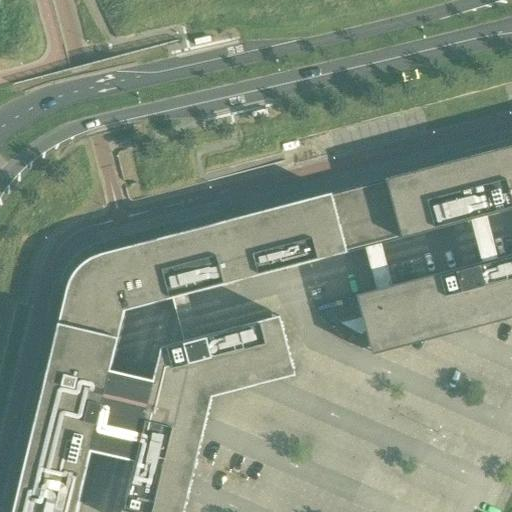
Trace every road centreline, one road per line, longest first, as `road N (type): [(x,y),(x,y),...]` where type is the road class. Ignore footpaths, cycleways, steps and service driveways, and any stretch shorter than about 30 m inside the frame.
road 1 (secondary): [(0,187),(51,139),(76,128),(511,25)]
road 2 (secondary): [(491,0),(74,98),(33,109),(0,130)]
road 3 (unknown): [(201,431),(217,380),(253,378),(469,477),(475,488),(467,511)]
road 4 (unclassified): [(511,117),(198,197)]
road 5 (unknown): [(288,288),(321,342),(353,373),(472,422),(504,417),(511,404)]
road 6 (unknown): [(201,431),(401,511)]
